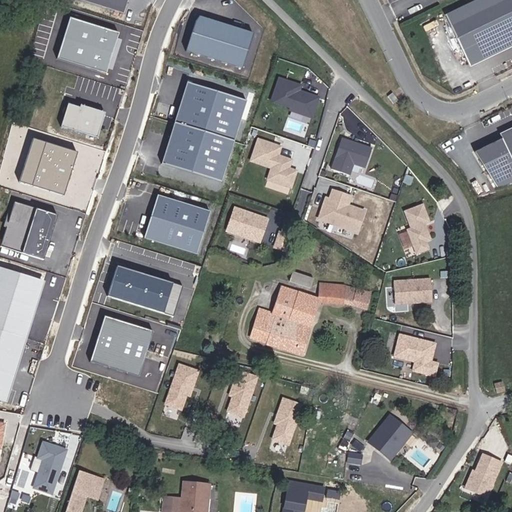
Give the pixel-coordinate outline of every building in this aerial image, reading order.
[(129,0),(86,0),(125,12),(129,0)] [(469,61),(511,39),(511,0),(475,0),(446,14),(469,61)] [(255,33),(198,16),(188,51),(245,68),(255,33)] [(269,104),(314,116),(319,95),(300,89),(302,83),(277,76),(269,104)] [(249,102),(189,84),(165,165),(224,183),(249,102)] [(99,138),(107,113),(81,105),(80,109),(70,106),(64,127),(99,138)] [(494,194),(511,185),(511,133),(474,152),(494,194)] [(350,175),(353,164),(364,167),(371,146),(341,136),(330,169),(350,175)] [(256,138),(249,162),(269,167),(266,180),(293,188),(298,169),(290,167),(293,158),(279,154),(282,145),(256,138)] [(318,220),(357,231),(364,208),(350,204),(353,195),(327,187),(318,220)] [(211,213),(158,197),(145,240),(199,256),(211,213)] [(422,203),(401,210),(416,255),(437,248),(422,203)] [(45,261),(58,217),(14,204),(1,247),(45,261)] [(231,208),(226,234),(262,241),(268,215),(231,208)] [(174,286),(118,268),(109,297),(165,315),(174,286)] [(309,288),(312,277),(292,271),(288,281),(309,288)] [(433,276),(392,280),(395,305),(435,301),(433,276)] [(346,299),(364,304),(368,291),(369,288),(349,282),(320,282),(320,300),(346,299)] [(259,310),(251,338),(275,345),(295,290),(278,285),(270,313),(259,310)] [(312,310),(314,303),(310,295),(295,290),(275,345),(296,351),(303,325),(307,326),(309,319),(305,318),(308,308),(312,310)] [(246,337),(251,338),(259,310),(255,309),(246,337)] [(155,333),(106,316),(91,361),(141,377),(155,333)] [(299,352),(307,326),(303,325),(296,351),(299,352)] [(27,341),(0,332),(0,397),(8,400),(27,341)] [(394,358),(413,361),(411,371),(437,376),(439,361),(435,361),(438,341),(398,334),(394,358)] [(179,362),(164,404),(184,411),(199,369),(179,362)] [(237,369),(223,410),(244,417),(258,377),(237,369)] [(496,395),(505,391),(502,382),(494,384),(496,395)] [(287,445),(302,403),(283,397),(268,438),(287,445)] [(399,452),(414,436),(393,418),(371,442),(390,459),(397,451),(399,452)] [(32,488),(53,494),(67,448),(41,440),(35,457),(41,459),(32,488)] [(392,461),(399,452),(397,451),(390,459),(392,461)] [(479,451),(464,489),(489,499),(504,461),(479,451)] [(80,471),(66,511),(81,511),(88,492),(92,493),(95,481),(90,480),(92,475),(80,471)] [(303,511),(306,498),(321,501),(324,488),(289,482),(283,511),(303,511)] [(209,486),(189,483),(187,500),(164,497),(162,511),(199,511),(201,506),(202,495),(207,496),(209,486)] [(29,503),(31,495),(12,491),(10,499),(29,503)] [(111,510),(122,511),(125,494),(114,492),(111,510)]
